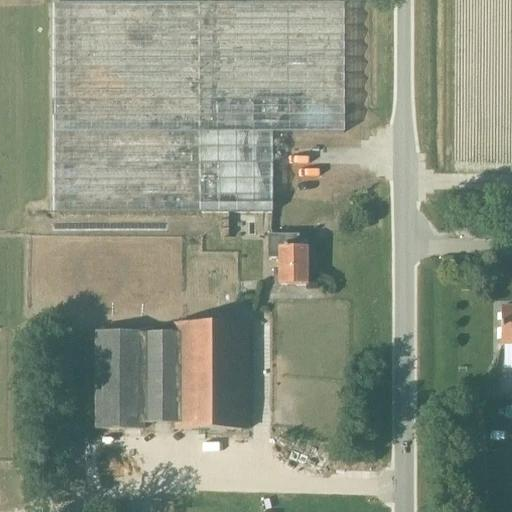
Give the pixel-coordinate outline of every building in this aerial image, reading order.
[(344,134),(344,123),(344,4),(54,5),(54,214),(272,214),(272,134),(344,134)] [(347,129),(361,129),(362,112),(347,112),(347,129)] [(307,286),(308,248),(299,248),(299,236),(271,235),(271,249),(279,249),(278,285),(307,286)] [(511,308),(501,308),(501,346),(511,346),(511,308)] [(247,325),(174,325),(174,334),(174,425),(174,431),(247,431),(247,325)] [(144,425),(174,425),(174,334),(94,334),(94,431),(144,431),(144,425)]
